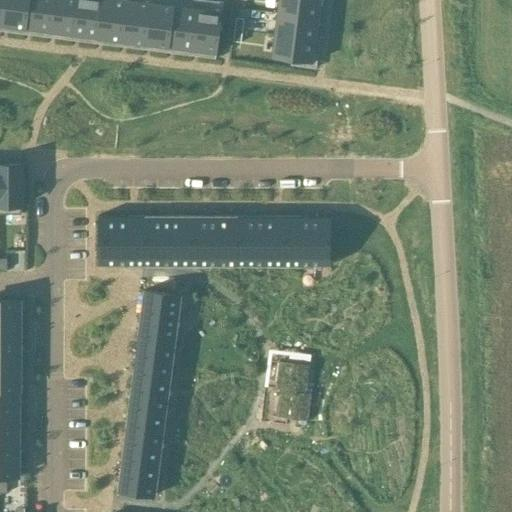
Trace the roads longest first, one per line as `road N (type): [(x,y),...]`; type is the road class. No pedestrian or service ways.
road 1 (residential): [(438,170),(69,170),(57,177),(52,511)]
road 2 (residential): [(450,511),(438,170)]
road 3 (residential): [(438,170),(429,0)]
